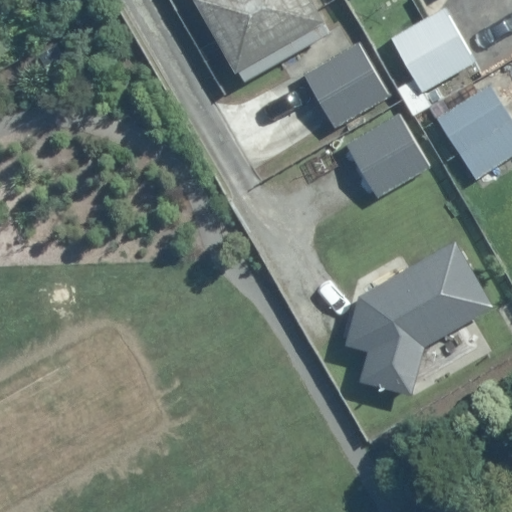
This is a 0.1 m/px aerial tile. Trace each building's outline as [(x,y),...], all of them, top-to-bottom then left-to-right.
[(202,0),(242,69),(324,22),(312,0),(202,0)] [(424,91),(434,85),(481,58),(450,5),(394,37),(418,77),(399,88),(414,115),(432,104),(424,91)] [(339,126),(346,122),(392,97),(362,40),(308,69),(339,126)] [(437,116),(442,123),(480,178),(511,155),(511,114),(488,81),(437,116)] [(379,197),(384,194),(434,166),(403,112),(349,142),(379,197)] [(414,393),(425,347),(495,302),(454,237),(365,294),(351,341),(373,347),(363,378),(414,393)]
